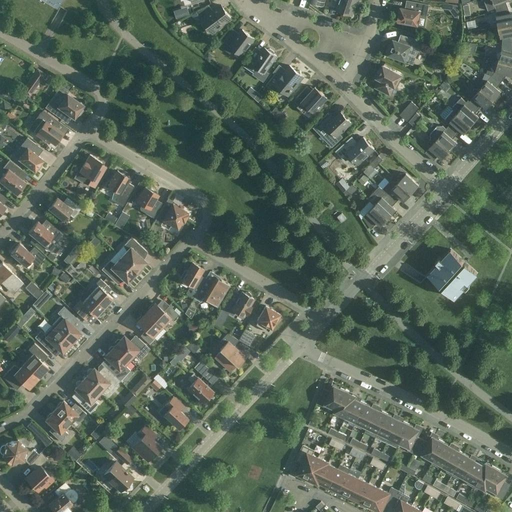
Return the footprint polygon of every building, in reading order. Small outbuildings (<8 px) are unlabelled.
[(87,0),(47,0),(78,17),(87,0)] [(339,0),(336,9),(352,14),(356,2),(358,3),(360,1),(360,0),(339,0)] [(401,7),(398,21),(418,24),(417,27),(422,28),(424,29),(427,16),(429,4),(407,0),(406,8),(401,7)] [(506,0),(487,0),(484,1),(488,11),(496,8),(496,10),(508,7),(505,0),(506,0)] [(213,10),(209,4),(194,12),(200,21),(202,20),(207,26),(210,24),(215,31),(231,18),(221,5),(213,10)] [(498,26),(511,23),(511,12),(510,13),(508,7),(496,10),(498,15),(496,15),(498,26)] [(511,23),(498,26),(501,37),(503,37),(502,43),(511,43),(511,23)] [(254,38),(242,29),(235,39),(229,35),(220,46),(231,54),(234,49),(241,55),(254,38)] [(422,40),(401,34),(398,41),(393,39),(391,46),(390,45),(387,51),(389,52),(388,54),(405,60),(407,54),(411,55),(413,56),(416,54),(417,52),(422,40)] [(496,52),(496,55),(498,60),(511,64),(511,43),(502,43),(502,50),(496,52)] [(250,55),(243,65),(254,73),(258,68),(265,73),(277,55),(274,54),(275,53),(274,51),(270,48),(268,48),(268,49),(265,47),(261,53),(254,48),(250,55)] [(511,64),(498,60),(493,63),(492,62),(490,61),(486,74),(491,76),(492,75),(501,82),(507,74),(511,75),(511,64)] [(304,76),(300,74),(300,70),(296,71),(290,65),(280,77),(275,74),(266,85),(278,95),(282,94),(284,92),(288,95),(304,76)] [(402,75),(383,65),(377,77),(380,79),(376,87),(390,94),(394,86),(395,87),(402,75)] [(492,75),(491,76),(488,80),(482,80),(480,82),(481,88),(494,99),(496,101),(501,96),(498,94),(501,91),(497,88),(501,82),(492,75)] [(37,85),(30,80),(22,90),(29,95),(37,85)] [(444,80),(439,86),(445,90),(450,85),(444,80)] [(327,98),(315,87),(312,91),(307,86),(294,101),(298,106),(297,107),(304,114),(309,108),(315,114),(323,106),(321,105),(327,98)] [(470,101),(479,109),(482,104),(486,108),(494,99),(481,88),(475,89),(473,91),(473,97),(470,101)] [(83,105),(67,93),(58,106),(54,102),(49,109),(65,121),(70,114),(74,117),(76,114),(78,116),(83,109),(81,108),(83,105)] [(479,109),(470,101),(468,100),(466,102),(461,98),(452,108),(453,109),(457,113),(457,112),(472,125),(472,124),(473,122),(474,122),(479,116),(475,113),(479,109)] [(419,108),(412,101),(400,115),(408,121),(419,108)] [(457,113),(453,109),(444,120),(449,124),(448,126),(457,134),(460,130),(464,133),(469,127),(470,125),(471,126),(472,125),(457,112),(457,113)] [(59,122),(43,110),(35,120),(39,122),(32,131),(49,142),(50,140),(55,144),(63,133),(55,128),(59,122)] [(15,116),(9,111),(4,117),(10,122),(15,116)] [(337,136),(351,122),(341,111),(335,118),(333,118),(328,113),(316,124),(322,131),(323,129),(326,132),(331,132),(332,131),(337,136)] [(287,116),(282,112),(276,119),(281,123),(287,116)] [(421,117),(417,113),(409,122),(413,126),(421,117)] [(453,138),(457,134),(448,126),(446,128),(443,125),(437,126),(430,134),(431,139),(437,139),(450,150),(457,142),(453,138)] [(351,155),(358,163),(374,148),(371,145),(371,143),(368,140),(366,139),(363,136),(353,146),(348,140),(336,150),(345,160),(351,155)] [(39,147),(27,138),(18,149),(23,153),(19,158),(35,171),(36,169),(38,169),(40,166),(40,164),(43,159),(34,153),(39,147)] [(437,139),(431,139),(429,142),(429,147),(425,152),(434,160),(438,155),(442,159),(450,150),(437,139)] [(90,154),(76,176),(94,187),(101,176),(95,173),(100,164),(101,164),(100,163),(102,161),(97,158),(90,154)] [(370,164),(375,168),(383,159),(378,155),(370,164)] [(325,158),(319,162),(324,168),(329,163),(325,158)] [(23,170),(9,159),(3,167),(3,172),(5,173),(0,178),(0,180),(5,184),(3,186),(9,190),(10,189),(16,194),(25,182),(18,176),(23,170)] [(375,168),(370,164),(363,171),(372,178),(378,171),(375,168)] [(121,172),(117,170),(108,186),(119,192),(118,194),(116,202),(122,206),(134,186),(127,182),(130,178),(126,176),(126,174),(123,172),(121,172)] [(399,181),(411,193),(419,185),(406,173),(400,173),(399,175),(399,181)] [(411,193),(399,181),(393,181),(389,182),(382,189),(387,194),(396,202),(400,198),(404,201),(411,193)] [(357,189),(352,184),(344,192),(348,196),(357,189)] [(149,189),(145,187),(137,201),(142,204),(140,208),(140,210),(153,217),(162,203),(156,199),(158,194),(154,192),(154,190),(151,189),(149,189)] [(392,206),(396,202),(387,194),(383,198),(382,197),(374,204),(388,218),(389,217),(389,216),(390,215),(391,215),(396,209),(392,206)] [(65,204),(57,197),(53,202),(52,201),(48,206),(49,207),(49,208),(50,209),(49,210),(55,215),(56,214),(63,219),(69,213),(73,217),(80,208),(69,199),(65,204)] [(189,213),(173,203),(170,207),(164,204),(154,221),(161,224),(163,220),(177,228),(182,220),(184,221),(189,213)] [(388,218),(374,204),(363,217),(371,229),(377,222),(381,226),(386,220),(387,218),(388,218)] [(346,218),(342,212),(337,216),(342,222),(346,218)] [(56,245),(55,244),(63,234),(52,225),(48,230),(38,221),(29,232),(44,244),(43,245),(51,252),(56,245)] [(147,234),(143,240),(148,244),(152,238),(147,234)] [(123,245),(116,253),(139,274),(139,273),(140,272),(141,270),(141,267),(146,262),(142,258),(142,255),(146,250),(133,239),(131,237),(123,245)] [(30,252),(19,243),(11,252),(26,266),(31,260),(37,265),(45,256),(34,247),(30,252)] [(477,273),(451,249),(429,273),(412,291),(438,315),(477,273)] [(139,274),(116,253),(101,269),(116,283),(120,278),(123,278),(127,282),(133,276),(135,276),(137,275),(138,274),(139,274)] [(11,271),(2,262),(0,264),(0,282),(0,283),(1,282),(10,291),(12,288),(16,291),(23,283),(11,271)] [(186,293),(194,298),(204,280),(198,277),(203,269),(192,262),(187,271),(185,270),(180,278),(182,279),(191,284),(186,293)] [(205,278),(204,280),(194,298),(199,301),(202,297),(217,306),(229,284),(221,279),(217,278),(213,282),(205,278)] [(109,287),(100,279),(96,283),(98,285),(90,294),(104,307),(112,298),(105,291),(109,287)] [(43,291),(31,281),(25,287),(37,298),(43,291)] [(46,298),(51,294),(46,289),(41,294),(46,298)] [(244,293),(242,291),(235,302),(228,298),(222,309),(233,316),(236,311),(244,316),(245,313),(247,314),(251,306),(250,305),(254,298),(251,297),(251,295),(250,293),(248,292),(246,292),(244,293)] [(80,300),(79,301),(73,307),(86,319),(92,313),(96,316),(104,307),(90,294),(82,303),(80,300)] [(41,303),(37,299),(32,304),(37,308),(41,303)] [(146,312),(161,327),(170,317),(174,321),(179,315),(169,305),(163,311),(155,303),(154,304),(153,303),(148,308),(149,309),(146,312)] [(280,314),(266,305),(257,320),(258,320),(256,324),(268,332),(271,328),(272,328),(274,324),(276,325),(278,323),(280,321),(281,318),(279,316),(280,314)] [(52,324),(73,344),(75,341),(77,338),(76,337),(80,333),(75,328),(75,325),(73,323),(77,319),(64,306),(58,313),(61,315),(52,324)] [(153,336),(161,327),(146,312),(143,315),(142,314),(137,319),(138,320),(137,321),(146,330),(140,335),(151,345),(156,339),(153,336)] [(22,315),(16,321),(25,329),(30,323),(22,315)] [(21,330),(14,324),(8,330),(14,337),(21,330)] [(70,346),(73,344),(52,324),(44,333),(41,331),(35,337),(48,349),(52,345),(55,347),(58,347),(62,352),(67,347),(67,348),(70,346)] [(239,340),(249,346),(256,335),(245,329),(239,340)] [(234,346),(239,340),(227,333),(220,341),(224,344),(220,349),(221,350),(215,357),(230,370),(236,364),(237,365),(245,356),(234,346)] [(114,346),(129,359),(134,354),(137,357),(138,356),(141,358),(150,349),(139,338),(133,344),(124,335),(120,340),(118,339),(115,342),(115,345),(114,346)] [(195,345),(190,340),(186,345),(191,350),(195,345)] [(24,364),(38,377),(48,367),(42,362),(48,356),(34,343),(28,349),(33,354),(24,364)] [(109,370),(120,381),(130,370),(124,364),(129,359),(114,346),(111,346),(108,349),(109,352),(105,356),(114,364),(109,370)] [(180,361),(189,351),(184,346),(175,356),(170,362),(173,365),(178,359),(180,361)] [(211,370),(200,360),(194,367),(205,376),(211,370)] [(38,377),(24,364),(19,369),(15,365),(13,365),(3,377),(16,389),(23,382),(29,387),(38,377)] [(84,378),(100,392),(106,386),(111,390),(120,381),(109,370),(103,376),(94,368),(93,369),(90,368),(88,369),(87,370),(87,373),(87,375),(84,378)] [(119,401),(126,406),(150,380),(144,374),(119,401)] [(197,377),(193,374),(188,379),(192,383),(187,388),(193,394),(194,393),(203,401),(204,400),(206,402),(209,398),(208,396),(213,391),(197,377)] [(94,399),(100,392),(84,378),(82,381),(79,380),(77,381),(76,383),(76,385),(76,387),(75,388),(84,397),(79,402),(90,413),(99,403),(94,399)] [(161,385),(155,379),(150,385),(156,391),(161,385)] [(326,404),(336,408),(337,409),(345,390),(335,386),(334,388),(333,387),(331,392),(324,389),(318,402),(325,406),(326,404)] [(355,398),(356,396),(345,390),(337,409),(336,408),(335,411),(346,417),(355,398)] [(183,406),(173,396),(159,411),(164,415),(164,414),(179,428),(188,418),(179,410),(183,406)] [(346,417),(344,421),(355,426),(357,422),(365,403),(355,398),(346,417)] [(57,407),(55,410),(69,424),(75,418),(79,422),(86,414),(78,406),(74,410),(63,400),(62,402),(60,402),(58,405),(57,407)] [(376,408),(365,403),(357,422),(367,427),(376,408)] [(136,410),(130,404),(125,410),(131,416),(136,410)] [(387,414),(376,408),(367,427),(378,432),(387,414)] [(69,424),(55,410),(52,413),(50,413),(47,416),(47,418),(46,419),(56,429),(52,433),(61,442),(68,434),(64,430),(69,424)] [(389,437),(397,419),(387,414),(378,432),(375,437),(386,442),(389,437)] [(318,420),(312,418),(309,424),(315,426),(318,420)] [(408,424),(397,419),(389,437),(386,442),(397,447),(399,442),(408,424)] [(156,435),(145,424),(137,433),(141,437),(136,442),(132,447),(147,460),(151,456),(152,457),(161,447),(152,439),(156,435)] [(409,449),(415,453),(422,439),(416,436),(418,431),(417,431),(418,429),(408,424),(399,442),(410,447),(409,449)] [(336,436),(339,431),(331,427),(329,433),(336,436)] [(40,438),(44,434),(38,428),(34,432),(40,438)] [(347,435),(339,431),(336,436),(344,440),(347,435)] [(336,447),(339,441),(332,437),(329,443),(336,447)] [(358,446),(360,441),(353,437),(350,442),(358,446)] [(422,439),(415,453),(422,456),(423,454),(433,460),(443,442),(434,437),(432,439),(431,438),(429,442),(422,439)] [(29,464),(39,454),(34,449),(28,455),(25,454),(27,449),(18,440),(6,444),(6,445),(3,445),(1,446),(0,448),(0,451),(1,453),(4,454),(3,455),(12,464),(24,460),(24,459),(29,464)] [(339,441),(336,447),(342,449),(345,443),(339,441)] [(360,441),(358,446),(366,450),(368,445),(360,441)] [(433,460),(444,466),(454,448),(443,442),(433,460)] [(300,475),(308,479),(318,457),(312,454),(314,450),(303,445),(298,457),(304,460),(297,473),(300,474),(300,475)] [(132,458),(120,447),(114,453),(126,464),(132,458)] [(356,456),(359,450),(353,447),(350,453),(356,456)] [(372,453),(379,457),(382,451),(374,448),(372,453)] [(464,454),(454,448),(444,466),(454,471),(464,454)] [(359,450),(356,456),(363,459),(366,453),(359,450)] [(382,451),(379,457),(387,460),(390,455),(382,451)] [(45,487),(53,480),(53,475),(50,472),(46,472),(40,465),(48,459),(41,452),(39,454),(29,464),(34,470),(26,478),(38,490),(44,485),(45,487)] [(474,459),(464,454),(454,471),(464,477),(474,459)] [(329,462),(318,457),(308,479),(313,482),(314,481),(319,483),(320,481),(319,481),(328,463),(329,462)] [(370,463),(377,466),(380,460),(373,457),(370,463)] [(474,459),(464,477),(475,483),(485,465),(484,465),(474,459)] [(386,463),(380,460),(377,466),(383,469),(386,463)] [(133,477),(116,461),(104,474),(120,490),(133,477)] [(398,467),(406,471),(409,466),(401,462),(398,467)] [(485,489),(487,486),(497,468),(486,462),(484,465),(485,465),(475,483),(485,489)] [(338,468),(328,463),(319,481),(320,481),(324,483),(323,484),(329,487),(338,468)] [(335,489),(340,491),(348,473),(350,468),(340,464),(338,468),(329,487),(335,490),(335,489)] [(416,470),(409,466),(406,471),(414,475),(416,470)] [(487,486),(497,492),(496,494),(502,497),(510,484),(504,481),(506,477),(505,476),(506,474),(497,468),(487,486)] [(359,478),(348,473),(340,491),(344,493),(344,494),(350,497),(359,478)] [(433,478),(425,474),(423,479),(430,483),(433,478)] [(369,483),(359,478),(350,497),(356,500),(356,499),(360,501),(369,483)] [(421,488),(424,483),(418,479),(417,480),(416,480),(416,481),(415,482),(415,483),(415,484),(415,485),(415,486),(416,487),(417,487),(417,488),(418,488),(419,488),(420,488),(421,488)] [(436,479),(433,484),(436,486),(443,490),(446,485),(447,484),(436,479)] [(70,488),(65,482),(55,491),(59,496),(49,504),(55,511),(62,511),(63,511),(64,511),(70,510),(68,507),(73,503),(72,502),(73,502),(74,501),(76,499),(77,498),(77,496),(77,494),(76,492),(75,490),(73,489),(71,489),(69,489),(69,488),(70,488)] [(379,488),(369,483),(360,501),(365,503),(364,504),(370,507),(379,488)] [(446,485),(443,490),(451,494),(454,496),(457,490),(447,484),(446,485)] [(424,491),(431,494),(434,488),(428,485),(424,491)] [(390,492),(379,488),(370,507),(378,510),(378,509),(381,511),(387,499),(392,502),(398,491),(392,487),(390,492)] [(434,488),(431,494),(437,498),(440,492),(434,488)] [(398,491),(392,502),(398,505),(394,511),(407,511),(412,505),(406,502),(409,496),(398,491)] [(464,502),(467,497),(459,493),(457,497),(464,502)] [(451,505),(454,499),(448,496),(444,502),(451,505)] [(474,501),(467,497),(464,502),(472,506),(474,501)] [(454,499),(451,505),(457,509),(460,503),(454,499)] [(325,504),(321,501),(316,505),(319,509),(325,504)] [(475,508),(481,511),(485,511),(488,508),(483,505),(478,502),(475,508)]
